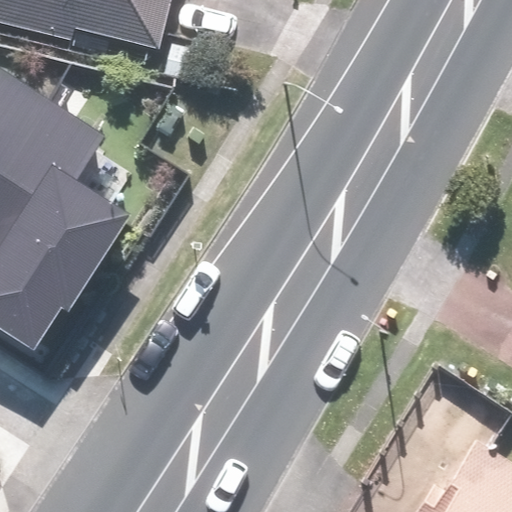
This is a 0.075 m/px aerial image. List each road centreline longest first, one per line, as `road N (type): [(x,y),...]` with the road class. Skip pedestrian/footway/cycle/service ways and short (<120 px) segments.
road 1 (secondary): [(460,0),(163,497)]
road 2 (residential): [(163,497),(0,395)]
